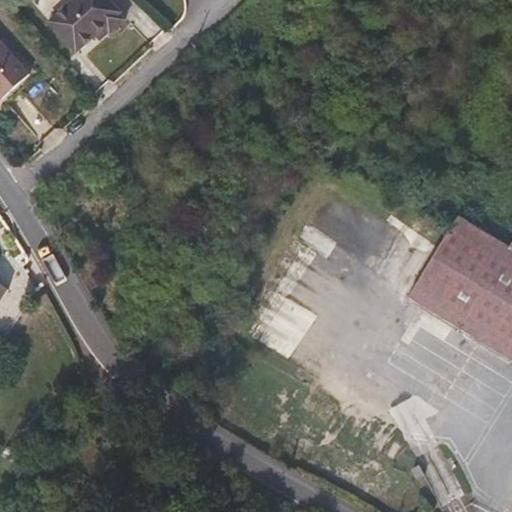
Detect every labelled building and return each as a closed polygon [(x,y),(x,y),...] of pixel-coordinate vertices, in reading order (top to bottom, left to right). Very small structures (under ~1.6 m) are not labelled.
[(106,36),(111,32),(112,33),(127,19),(121,13),(123,11),(112,0),(74,0),(75,0),(51,21),(78,52),(97,35),(102,41),(106,36)] [(0,95),(3,99),(32,74),(0,37),(0,95)] [(511,244),(510,248),(458,216),(410,297),(511,359),(511,244)] [(0,305),(10,290),(0,283),(0,305)] [(426,475),(420,464),(412,469),(418,480),(426,475)]
